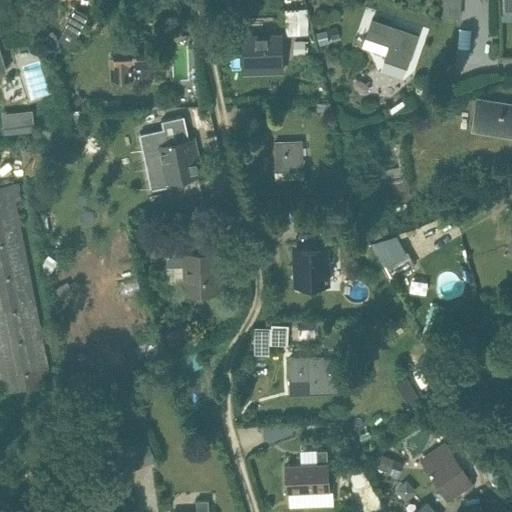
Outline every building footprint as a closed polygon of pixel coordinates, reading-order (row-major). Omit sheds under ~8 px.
[(443,0),(443,15),(461,17),(461,0),(443,0)] [(89,14),(76,7),(60,37),(72,44),(89,14)] [(300,7),(286,8),(287,34),(301,33),(300,7)] [(419,34),(372,17),(366,36),(390,44),(385,60),(407,68),(419,34)] [(331,40),(339,38),(336,26),(328,28),(331,40)] [(329,41),(325,30),(317,32),(320,44),(329,41)] [(282,34),(244,35),(245,63),(256,62),(256,60),(283,59),(282,34)] [(115,43),(110,43),(111,77),(136,77),(136,65),(152,65),(151,38),(115,38),(115,43)] [(294,55),(306,55),(306,40),(294,40),(294,55)] [(86,98),(79,92),(72,100),(79,106),(86,98)] [(511,132),(511,101),(476,95),(472,124),(511,132)] [(330,109),(330,101),(317,101),(317,109),(330,109)] [(422,119),(442,112),(439,105),(420,112),(422,119)] [(34,133),(33,119),(2,121),(3,135),(34,133)] [(195,135),(155,145),(164,182),(204,173),(195,135)] [(305,142),(275,141),(276,169),(304,169),(305,142)] [(19,182),(0,185),(0,380),(3,394),(51,381),(16,199),(22,198),(19,182)] [(199,207),(196,197),(180,202),(183,211),(199,207)] [(382,217),(372,222),(379,237),(389,233),(382,217)] [(347,233),(346,221),(323,223),(323,235),(347,233)] [(327,248),(299,248),(300,286),(328,285),(327,248)] [(167,264),(183,264),(184,293),(219,292),(218,250),(183,251),(183,255),(167,255),(167,264)] [(406,250),(385,262),(393,276),(414,264),(406,250)] [(465,329),(480,325),(479,319),(463,323),(465,329)] [(182,339),(187,328),(174,322),(168,333),(171,335),(168,343),(176,346),(180,338),(182,339)] [(464,370),(488,378),(493,362),(463,352),(459,365),(465,367),(464,370)] [(325,355),(290,357),(290,385),(307,385),(307,392),(339,391),(338,371),(334,371),(333,356),(325,356),(325,355)] [(408,401),(419,394),(408,376),(397,383),(408,401)] [(475,461),(488,453),(474,432),(461,440),(475,461)] [(156,459),(147,437),(114,451),(124,473),(156,459)] [(474,483),(446,440),(419,458),(448,500),(474,483)] [(318,450),(318,462),(285,463),(289,490),(311,489),(311,498),(329,498),(329,489),(328,450),(318,450)] [(380,454),(375,467),(388,472),(393,459),(380,454)] [(67,467),(81,488),(92,480),(85,469),(89,466),(83,457),(67,467)] [(497,484),(507,478),(500,466),(490,473),(497,484)] [(174,511),(212,511),(211,511),(210,498),(198,498),(198,511),(174,511)]
